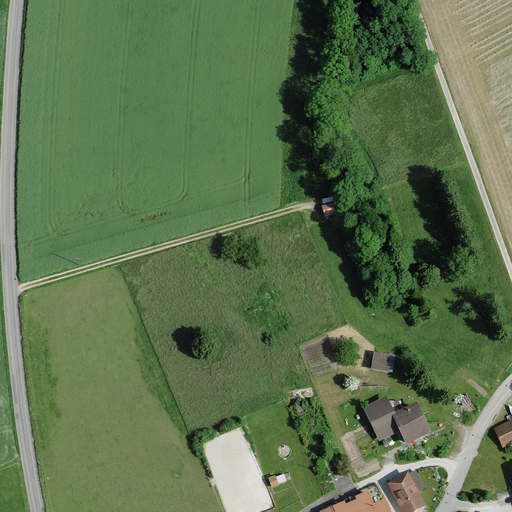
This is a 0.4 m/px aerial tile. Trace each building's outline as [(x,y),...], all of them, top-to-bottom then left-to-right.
[(333,202),(322,206),(325,216),(336,213),(333,202)] [(392,356),(374,353),(371,369),(389,372),(392,356)] [(388,396),(363,408),(378,442),(402,432),(407,445),(432,434),(418,403),(395,414),(388,396)] [(511,420),(494,429),(502,448),(511,443),(511,420)] [(415,471),(387,484),(400,511),(420,511),(427,509),(418,491),(423,489),(415,471)] [(276,475),(268,478),(271,487),(279,484),(276,475)] [(377,511),(369,492),(319,511),(391,511),(389,506),(377,511)]
